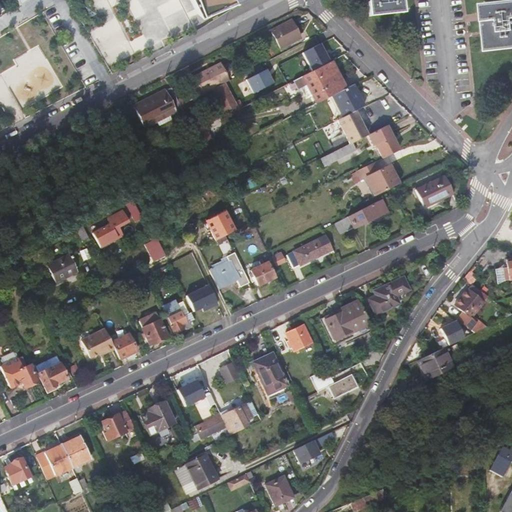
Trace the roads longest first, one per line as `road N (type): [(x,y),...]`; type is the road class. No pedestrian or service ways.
road 1 (residential): [(462,225),(0,440)]
road 2 (residential): [(0,148),(294,0)]
road 3 (residential): [(305,511),(339,471),(403,343),(478,240)]
road 4 (residential): [(314,0),(481,163)]
road 5 (unknown): [(233,331),(195,251),(162,266)]
